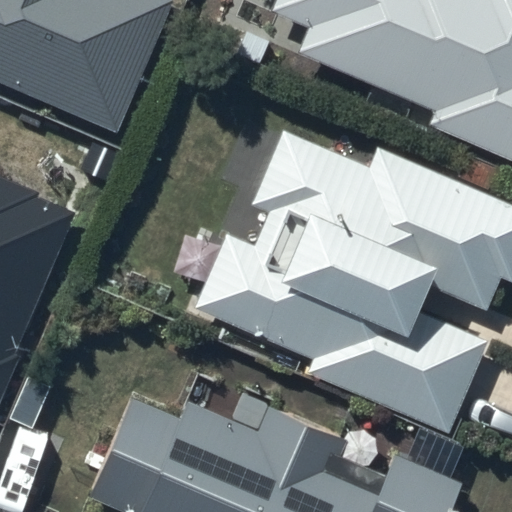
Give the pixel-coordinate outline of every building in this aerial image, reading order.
[(0,0),(0,81),(117,132),(173,0),(172,0),(0,0)] [(511,0),(276,0),(270,17),(311,34),(301,59),(431,115),(425,129),(511,165),(511,0)] [(511,207),(377,149),(369,168),(285,132),(250,213),(268,221),(256,249),(222,234),(186,318),(305,369),(300,382),(453,448),(498,345),(426,314),(437,289),(490,313),(502,287),(511,285),(511,207)] [(0,386),(75,211),(0,179),(0,386)] [(344,437),(269,408),(260,429),(184,399),(178,414),(134,396),(92,500),(120,511),(450,511),(462,482),(392,454),(384,472),(344,456),(344,437)]
